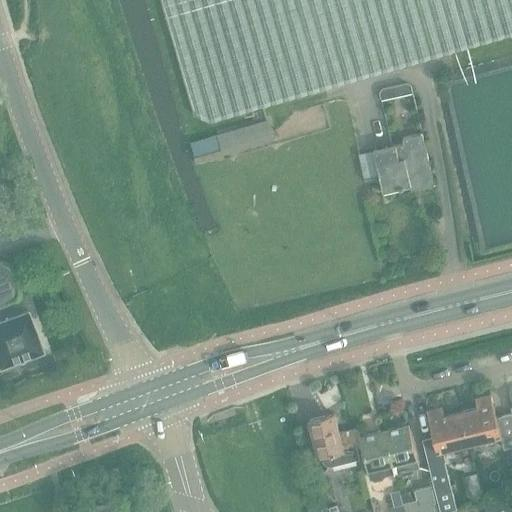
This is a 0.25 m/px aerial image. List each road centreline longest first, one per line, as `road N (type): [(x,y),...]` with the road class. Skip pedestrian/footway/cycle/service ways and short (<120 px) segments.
road 1 (unclassified): [(146,388),(81,262),(0,43)]
road 2 (residential): [(391,324),(409,391),(511,365)]
road 3 (primary): [(303,347),(219,361),(146,388)]
road 4 (primary): [(4,450),(81,437),(159,410)]
road 5 (primary): [(159,410),(303,347)]
road 6 (primary): [(146,388),(4,450)]
road 7 (primary): [(511,291),(391,324)]
